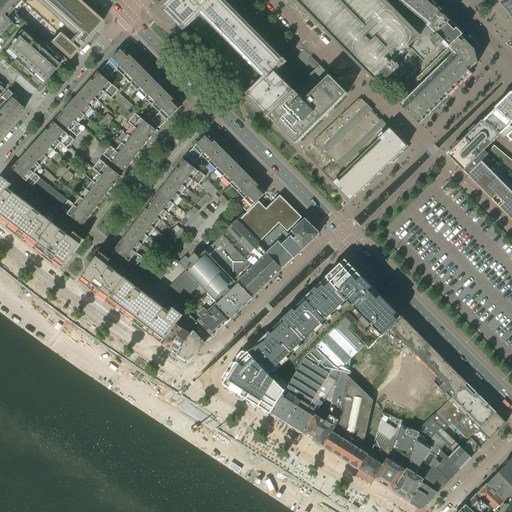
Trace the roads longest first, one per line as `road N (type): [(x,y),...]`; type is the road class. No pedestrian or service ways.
road 1 (primary): [(128,15),(511,403)]
road 2 (residential): [(398,511),(196,386),(0,239)]
road 3 (residential): [(314,511),(0,293)]
road 4 (residential): [(128,15),(0,154)]
